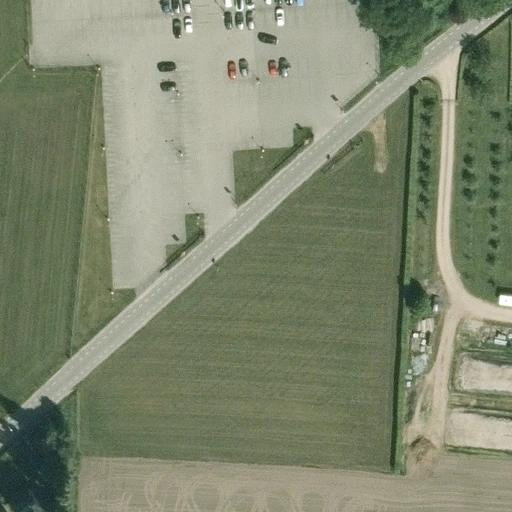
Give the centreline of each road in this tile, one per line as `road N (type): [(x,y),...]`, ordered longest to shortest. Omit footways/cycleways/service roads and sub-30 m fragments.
road 1 (tertiary): [(0,442),(377,99),(508,0)]
road 2 (track): [(436,53),(449,80),(446,278),(474,303),(511,311)]
